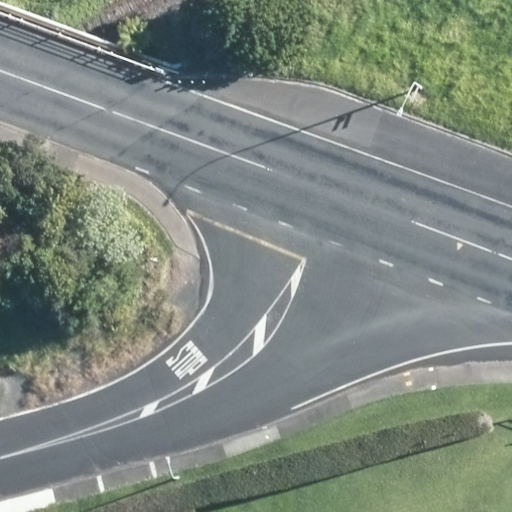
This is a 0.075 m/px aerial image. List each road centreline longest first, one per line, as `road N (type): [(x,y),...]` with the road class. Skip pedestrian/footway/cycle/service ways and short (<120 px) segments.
road 1 (residential): [(0,460),(156,413),(266,341),(334,195)]
road 2 (secondary): [(334,195),(0,73)]
road 3 (secondary): [(511,262),(334,195)]
